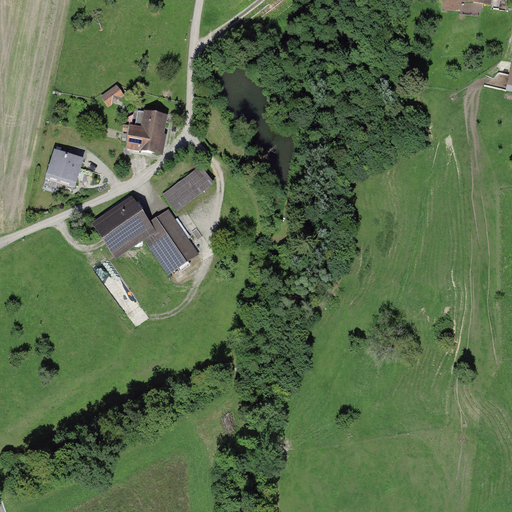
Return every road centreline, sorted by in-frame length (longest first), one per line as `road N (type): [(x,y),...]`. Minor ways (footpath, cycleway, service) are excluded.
road 1 (track): [(182,140),(242,180),(258,206),(258,241),(231,354),(246,428),(271,461),(274,511)]
road 2 (residential): [(200,0),(182,140),(128,184),(0,245)]
